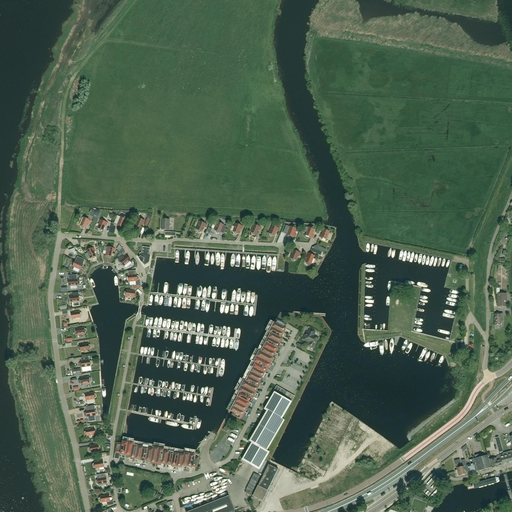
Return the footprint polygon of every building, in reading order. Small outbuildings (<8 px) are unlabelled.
[(124,228),(125,225),(124,224),(126,219),(125,219),(126,218),(125,217),(123,216),(122,217),(121,217),(120,217),(117,225),(124,228)] [(90,220),(83,217),(80,225),(81,226),(81,227),(81,228),(83,229),(84,228),(85,227),(86,228),(88,223),(89,223),(90,220)] [(140,228),(141,228),(143,223),(144,224),(146,221),(138,218),(135,226),(136,226),(136,227),(136,228),(138,229),(140,229),(140,228)] [(169,230),(170,220),(162,219),(161,230),(169,230)] [(108,223),(101,220),(97,228),(99,229),(98,229),(99,230),(101,231),(102,231),(102,230),(103,231),(105,225),(107,226),(108,223)] [(201,231),(202,232),(204,227),(206,227),(207,224),(200,221),(196,229),(197,230),(197,231),(198,232),(200,233),(201,232),(201,231)] [(219,232),(220,233),(222,228),(224,228),(225,225),(222,224),(222,222),(219,221),(218,223),(218,222),(214,230),(215,231),(216,233),(218,234),(219,233),(219,232)] [(243,226),(236,223),(233,231),(234,232),(233,233),(234,234),(236,235),(237,234),(237,233),(238,234),(241,229),(242,229),(243,226)] [(255,234),(257,235),(259,230),(260,230),(261,227),(254,224),(251,232),(252,233),(251,233),(252,235),(254,236),(255,235),(255,234)] [(279,228),(272,225),(269,233),(270,234),(270,236),(272,236),(273,236),(274,235),(275,236),(277,231),(278,231),(279,228)] [(294,237),(295,234),(294,234),(296,229),(295,228),(295,226),(293,226),(291,226),(291,227),(290,226),(287,234),(294,237)] [(305,235),(312,238),(314,235),(312,235),(314,230),(313,229),(314,229),(313,227),(311,226),(310,227),(310,228),(309,227),(305,235)] [(319,237),(326,240),(329,232),(328,231),(329,231),(328,229),(326,228),(325,229),(325,230),(324,229),(321,234),(320,234),(319,237)] [(115,249),(107,247),(105,255),(106,256),(107,258),(109,258),(110,257),(111,257),(113,252),(114,252),(115,249)] [(141,257),(139,258),(143,265),(148,261),(150,248),(143,247),(141,257)] [(94,248),(87,251),(90,259),(91,258),(91,259),(93,259),(95,258),(95,257),(96,256),(94,251),(95,250),(94,248)] [(301,253),(294,250),(292,253),(290,258),(291,258),(291,259),(292,260),(294,261),(295,261),(295,260),(296,260),(298,255),(300,256),(301,253)] [(311,264),(314,256),(307,253),(306,256),(307,257),(305,262),(306,262),(306,263),(306,264),(308,265),(310,264),(311,264)] [(117,259),(120,261),(120,262),(120,263),(120,264),(121,266),(123,266),(123,265),(124,266),(130,261),(125,255),(123,257),(122,255),(117,259)] [(85,260),(77,256),(76,259),(73,266),(81,270),(81,269),(82,269),(83,269),(84,267),(83,265),(83,264),(85,260)] [(137,280),(138,280),(139,279),(139,277),(138,276),(137,276),(137,273),(133,274),(134,275),(128,276),(128,277),(127,277),(127,278),(127,280),(128,281),(129,281),(129,282),(136,281),(137,281),(137,280)] [(69,278),(69,286),(70,286),(70,289),(77,289),(77,285),(78,285),(78,284),(79,283),(79,281),(78,280),(77,280),(77,279),(77,274),(69,275),(69,278)] [(497,306),(507,306),(507,293),(499,293),(499,288),(496,288),(496,294),(497,294),(497,306)] [(126,297),(134,298),(136,290),(133,290),(132,291),(127,290),(127,291),(126,291),(125,292),(125,294),(125,295),(126,295),(126,297)] [(79,297),(78,292),(72,293),(73,295),(70,295),(71,303),(79,302),(79,301),(80,301),(81,300),(80,297),(79,297)] [(71,312),(72,319),(81,318),(81,317),(82,316),(82,314),(81,313),(80,313),(80,312),(74,313),(74,311),(71,312)] [(68,316),(69,322),(72,322),(70,312),(62,313),(63,317),(68,316)] [(502,314),(494,314),(494,325),(500,325),(500,320),(502,320),(502,314)] [(270,320),(268,325),(283,333),(286,328),(285,328),(287,324),(276,319),(275,323),(270,320)] [(283,333),(268,325),(265,330),(267,331),(281,338),(283,333)] [(75,328),(77,335),(85,334),(85,333),(86,333),(87,332),(86,329),(85,329),(84,329),(84,328),(79,329),(78,327),(75,328)] [(313,348),(318,338),(313,336),(315,332),(314,330),(312,329),(310,330),(308,333),(307,333),(303,339),(307,342),(308,341),(310,342),(308,345),(313,348)] [(281,338),(267,331),(264,336),(280,344),(283,339),(281,338)] [(262,340),(278,348),(280,344),(264,336),(262,340)] [(278,348),(262,340),(260,345),(275,353),(278,348)] [(81,351),(89,350),(89,349),(90,349),(91,348),(90,345),(89,345),(88,344),(83,345),(83,343),(80,344),(80,347),(79,347),(78,348),(78,350),(79,351),(81,351)] [(260,345),(257,349),(257,350),(273,358),(275,353),(260,345)] [(273,358),(257,350),(257,349),(256,349),(253,354),(271,364),(274,358),(273,358)] [(267,369),(268,369),(271,364),(253,354),(250,360),(251,361),(252,361),(267,369)] [(81,358),(81,360),(81,363),(80,363),(79,364),(80,366),(81,367),(82,367),(82,368),(91,366),(90,365),(91,365),(92,364),(92,362),(90,361),(90,360),(89,360),(89,357),(81,358)] [(265,373),(267,369),(252,361),(251,361),(249,365),(265,373)] [(247,370),(262,378),(265,373),(249,365),(247,370)] [(244,375),(260,383),(262,378),(247,370),(244,375)] [(244,375),(242,379),(257,387),(258,387),(260,383),(244,375)] [(80,377),(81,385),(90,383),(90,382),(91,381),(91,379),(90,378),(89,378),(89,377),(83,378),(83,376),(80,377)] [(257,387),(242,379),(240,378),(237,384),(255,393),(258,388),(258,387),(257,387)] [(252,398),(252,399),(253,399),(255,393),(237,384),(234,390),(236,391),(236,390),(252,398)] [(274,391),(292,401),(295,396),(277,386),(274,391)] [(249,403),(252,399),(252,398),(236,390),(236,391),(234,395),(249,403)] [(85,393),(86,401),(95,399),(94,398),(95,398),(96,397),(96,395),(94,394),(94,393),(88,394),(88,392),(85,393)] [(242,460),(259,470),(269,452),(267,451),(284,421),(282,419),(292,402),(274,392),(264,409),(267,411),(249,441),(252,443),(242,460)] [(249,403),(234,395),(231,400),(247,408),(249,403)] [(247,408),(231,400),(229,404),(245,412),(247,408)] [(232,415),(240,420),(242,417),(245,412),(229,404),(227,409),(233,413),(232,415)] [(86,409),(87,417),(96,416),(95,415),(96,415),(97,413),(97,411),(96,410),(95,411),(95,409),(89,410),(89,409),(86,409)] [(328,445),(332,447),(347,414),(343,412),(328,445)] [(308,478),(333,420),(327,418),(302,475),(308,478)] [(87,436),(95,435),(94,427),(91,428),(91,429),(86,430),(86,431),(85,431),(84,432),(85,435),(86,435),(87,435),(87,436)] [(117,443),(115,453),(120,454),(125,455),(129,438),(123,437),(122,444),(117,443)] [(125,455),(130,456),(131,456),(133,441),(134,441),(134,439),(129,438),(125,455)] [(131,456),(130,456),(130,458),(135,459),(138,442),(134,441),(133,441),(131,456)] [(138,442),(135,459),(141,460),(144,443),(138,442)] [(91,453),(99,451),(98,443),(95,444),(95,445),(90,446),(90,447),(89,448),(88,449),(89,451),(90,452),(91,451),(91,453)] [(144,443),(141,460),(146,461),(149,444),(144,443)] [(151,462),(150,463),(156,464),(159,444),(154,443),(154,445),(151,462)] [(380,475),(387,461),(393,449),(379,443),(374,454),(369,452),(362,466),(380,475)] [(146,461),(151,462),(154,445),(149,444),(146,461)] [(159,444),(156,464),(161,465),(161,464),(161,463),(164,447),(165,445),(159,444)] [(161,464),(166,465),(169,448),(164,447),(161,463),(161,464)] [(169,448),(166,465),(171,466),(174,449),(169,448)] [(182,466),(187,467),(190,449),(185,448),(184,450),(185,450),(182,466)] [(174,449),(171,466),(176,467),(180,450),(174,449)] [(197,468),(198,458),(194,457),(196,450),(190,449),(187,467),(192,468),(193,467),(197,468)] [(182,466),(185,450),(184,450),(180,450),(176,467),(182,468),(182,466)] [(474,459),(476,463),(478,471),(491,468),(487,455),(480,457),(479,454),(474,456),(475,458),(474,459)] [(500,455),(502,465),(511,461),(511,458),(511,454),(503,456),(503,454),(500,455)] [(502,466),(502,465),(500,455),(496,456),(497,458),(494,458),(490,459),(492,468),(502,466)] [(466,474),(465,472),(468,471),(464,459),(461,460),(463,466),(461,467),(460,462),(458,463),(456,464),(457,468),(457,470),(455,470),(457,476),(458,476),(459,476),(466,474)] [(475,463),(476,463),(474,459),(469,460),(470,465),(467,466),(469,473),(477,471),(475,463)] [(95,469),(104,467),(103,460),(99,460),(100,461),(94,462),(94,464),(93,465),(93,467),(94,468),(95,468),(95,469)] [(317,462),(311,478),(318,481),(324,465),(317,462)] [(253,496),(263,501),(268,491),(267,491),(278,469),(269,465),(258,486),(253,496)] [(260,476),(254,473),(250,481),(246,490),(245,493),(251,496),(252,493),(256,485),(256,484),(260,476)] [(98,485),(107,484),(106,476),(103,476),(103,478),(97,479),(98,480),(97,480),(96,481),(96,483),(98,484),(98,485)] [(472,483),(474,488),(497,482),(495,477),(472,483)] [(101,502),(101,503),(110,501),(109,494),(106,494),(106,495),(100,496),(101,498),(100,498),(99,499),(99,501),(101,502)] [(234,511),(235,511),(229,496),(187,511),(234,511)]
